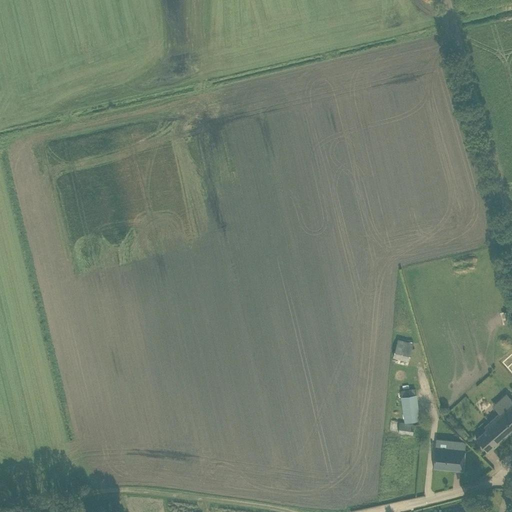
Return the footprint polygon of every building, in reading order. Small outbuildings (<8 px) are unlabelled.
[(398,339),(393,357),(408,361),(413,343),(398,339)] [(417,394),(401,395),(404,422),(420,420),(417,394)] [(476,439),(488,452),(511,430),(511,401),(483,427),(486,430),(476,439)] [(397,432),(412,434),(414,424),(399,422),(397,432)] [(433,468),(462,471),(465,450),(446,449),(446,446),(435,445),(433,468)]
